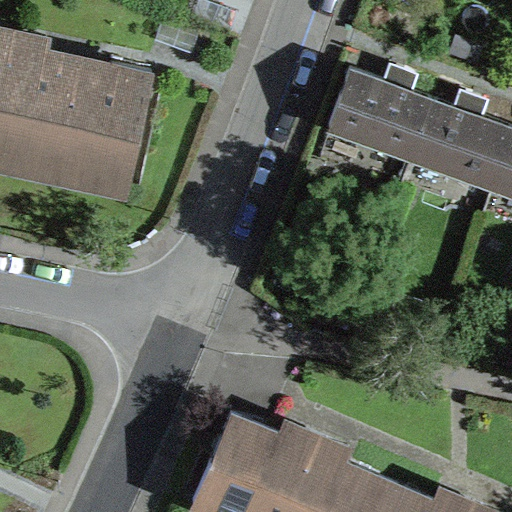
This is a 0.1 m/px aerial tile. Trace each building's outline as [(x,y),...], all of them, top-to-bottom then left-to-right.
[(0,47),(0,155),(125,183),(126,183),(135,141),(151,66),(109,57),(107,71),(0,47)] [(349,63),(329,119),(412,149),(432,93),(380,74),(349,63)] [(432,93),(412,149),(494,179),(511,128),(511,121),(466,105),(432,93)] [(511,128),(494,179),(511,185),(511,128)] [(372,511),(388,476),(340,456),(335,468),(306,456),(276,443),(281,430),(232,409),(194,495),(233,511),(257,511),(260,509),(266,511),(372,511)] [(436,497),(388,476),(372,511),(436,511),(430,509),(436,497)]
